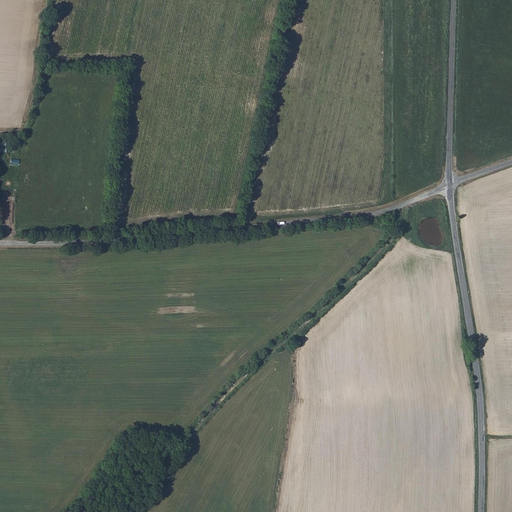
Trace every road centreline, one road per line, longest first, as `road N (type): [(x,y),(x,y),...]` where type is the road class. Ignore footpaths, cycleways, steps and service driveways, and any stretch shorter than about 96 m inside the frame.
road 1 (unclassified): [(0,242),(334,219),(379,212),(449,184)]
road 2 (track): [(137,511),(233,387),(392,237),(400,205)]
road 3 (unclassified): [(480,511),(478,392),(449,184)]
road 4 (track): [(119,239),(134,55),(128,53),(140,0)]
road 5 (unclassified): [(449,184),(454,0)]
